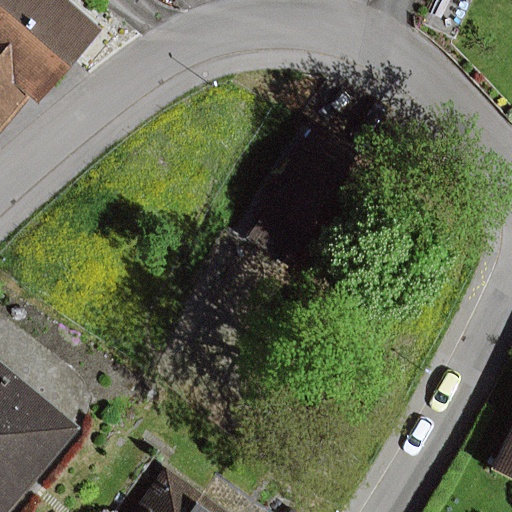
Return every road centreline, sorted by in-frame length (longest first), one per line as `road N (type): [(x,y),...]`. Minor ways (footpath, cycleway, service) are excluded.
road 1 (residential): [(381,34),(329,20),(263,26),(161,76),(0,195)]
road 2 (residential): [(511,316),(397,511)]
road 3 (residential): [(511,169),(381,34)]
